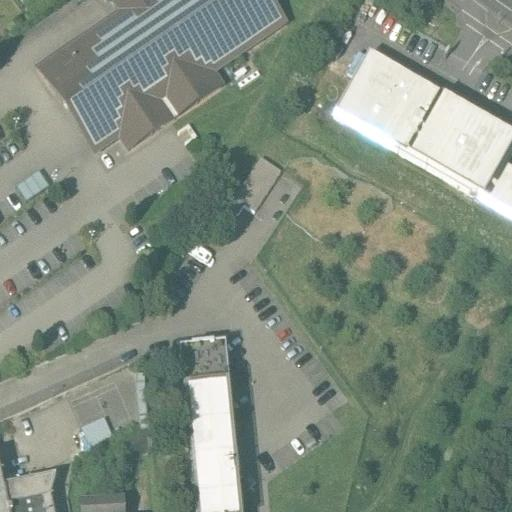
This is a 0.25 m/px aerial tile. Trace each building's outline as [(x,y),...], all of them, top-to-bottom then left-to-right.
[(63,93),(102,151),(119,139),(127,152),(168,125),(219,90),(210,77),(249,51),(249,52),(250,51),(250,50),(282,29),(283,29),(284,28),(283,26),(283,27),(264,0),(109,0),(120,16),(39,71),(36,72),(37,74),(38,74),(55,99),(63,93)] [(511,145),(511,136),(369,53),(334,112),(511,214),(511,171),(501,165),(511,145)] [(63,93),(55,99),(93,156),(102,151),(63,93)] [(254,212),(280,171),(260,158),(234,198),(244,205),(254,212)] [(244,205),(234,198),(224,191),(210,211),(231,225),(244,205)] [(225,343),(179,347),(194,511),(241,511),(240,497),(252,488),(242,475),(238,478),(225,343)] [(103,415),(80,424),(89,444),(112,435),(103,415)] [(130,460),(152,451),(143,431),(122,441),(130,460)] [(52,511),(50,500),(52,479),(1,489),(5,511),(52,511)] [(120,511),(120,503),(83,504),(83,511),(120,511)]
